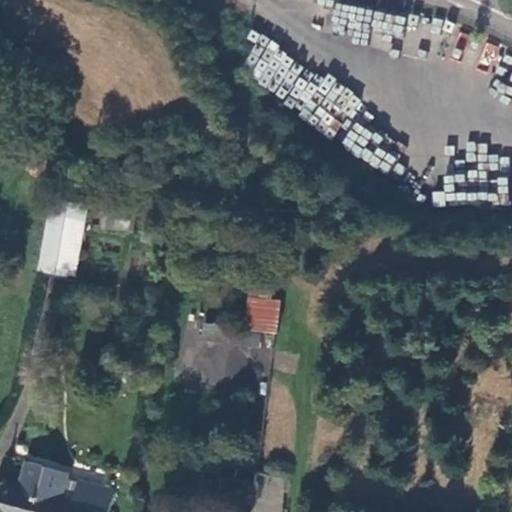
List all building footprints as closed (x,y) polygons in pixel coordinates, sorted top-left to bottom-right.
[(344,150),(366,155),(372,129),(350,124),(344,150)] [(92,197),(57,190),(43,266),(78,272),(92,197)] [(140,203),(107,199),(105,219),(137,223),(140,203)] [(254,275),(254,288),(274,290),(275,276),(254,275)] [(251,320),(284,322),(285,290),(274,290),(254,288),(251,320)] [(208,331),(266,338),(267,325),(236,321),(237,318),(210,315),(208,331)] [(94,353),(128,356),(130,338),(93,334),(94,353)] [(115,511),(120,484),(84,473),(83,475),(71,472),(72,464),(32,454),(25,480),(5,475),(0,494),(0,508),(15,511),(115,511)] [(256,474),(252,511),(281,511),(285,477),(256,474)]
